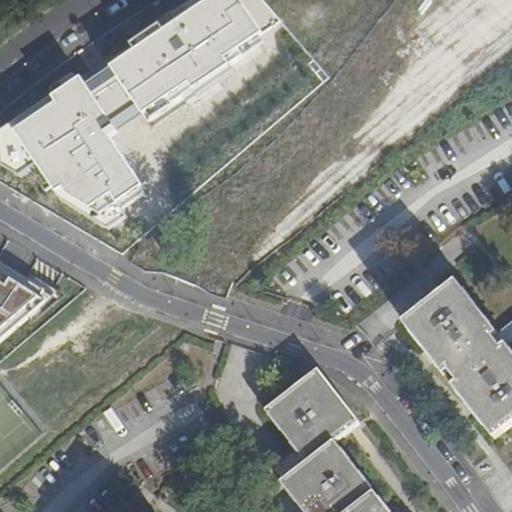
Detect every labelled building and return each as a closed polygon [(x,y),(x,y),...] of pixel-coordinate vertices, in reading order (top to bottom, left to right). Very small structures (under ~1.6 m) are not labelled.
[(0,349),(0,350),(15,337),(22,324),(58,293),(45,278),(7,256),(2,251),(0,249),(0,349)] [(410,328),(437,363),(447,376),(451,372),(459,383),(455,386),(475,412),(496,439),(511,426),(511,352),(507,346),(502,350),(494,339),(498,335),(457,284),(406,324),(410,328)] [(511,323),(498,335),(507,346),(511,341),(511,323)] [(27,393),(50,419),(103,373),(80,347),(27,393)] [(338,393),(321,370),(268,412),(298,450),(307,462),(282,482),(305,511),(389,511),(343,454),(335,443),(361,422),(338,393)] [(273,470),(282,482),(307,462),(298,450),(273,470)]
